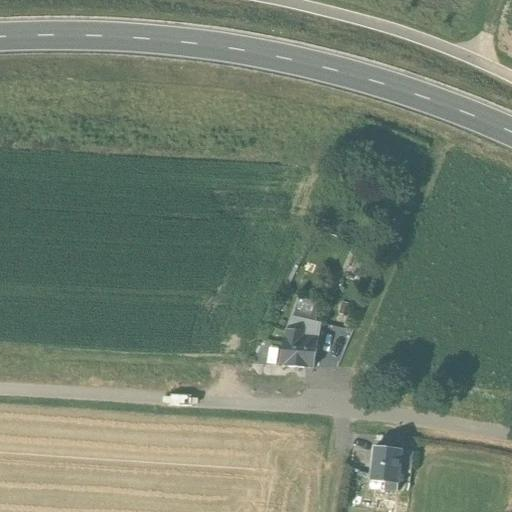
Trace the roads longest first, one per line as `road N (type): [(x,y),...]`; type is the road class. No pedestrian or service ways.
road 1 (secondary): [(511,131),(398,87),(270,53),(119,34),(0,36)]
road 2 (track): [(328,511),(343,382),(426,191)]
